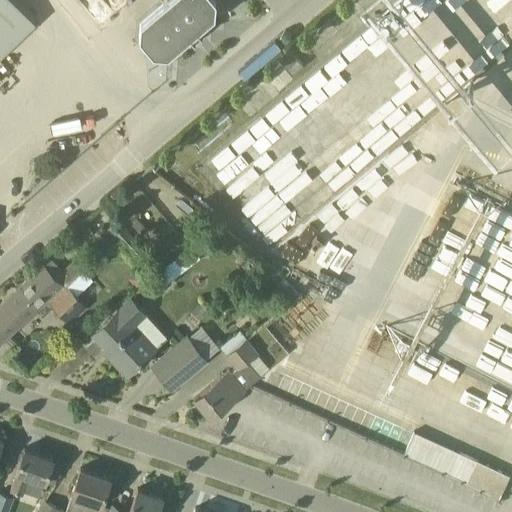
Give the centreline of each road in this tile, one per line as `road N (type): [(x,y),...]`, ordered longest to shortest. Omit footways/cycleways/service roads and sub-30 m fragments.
road 1 (tertiary): [(0,270),(294,19)]
road 2 (unclassified): [(333,511),(0,391)]
road 3 (unknown): [(163,134),(45,0)]
